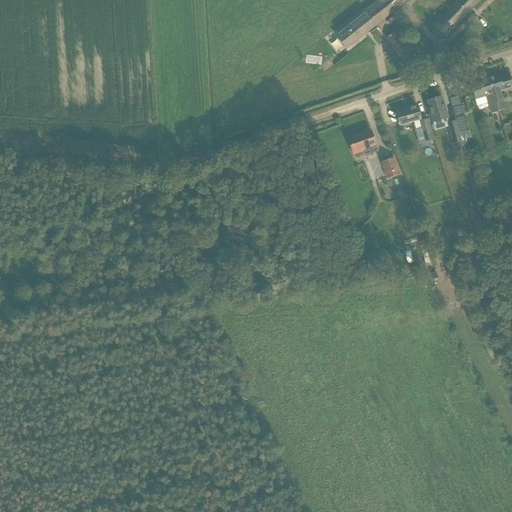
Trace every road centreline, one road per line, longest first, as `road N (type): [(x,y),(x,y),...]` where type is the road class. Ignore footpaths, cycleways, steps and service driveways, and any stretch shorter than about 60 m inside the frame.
road 1 (track): [(127,177),(324,117)]
road 2 (unclassified): [(324,117),(511,55)]
road 3 (track): [(164,358),(241,511)]
road 4 (track): [(127,177),(207,301)]
road 5 (track): [(0,167),(127,177)]
